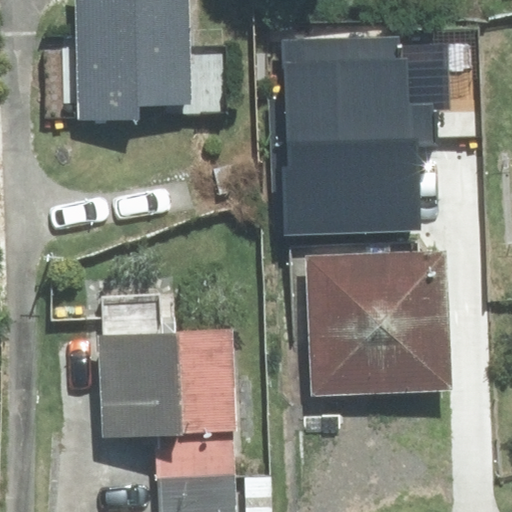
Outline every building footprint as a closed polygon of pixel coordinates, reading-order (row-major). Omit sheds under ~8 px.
[(218,112),(208,0),(79,0),(90,122),(218,112)] [(409,35),(288,38),(294,233),(415,229),(409,35)] [(203,166),(125,184),(134,223),(212,206),(203,166)] [(469,385),(464,245),(314,252),(321,388),(469,385)] [(257,425),(253,321),(111,327),(115,431),(257,425)]
